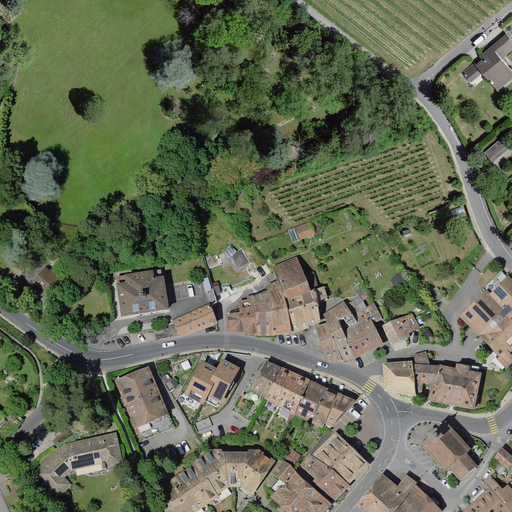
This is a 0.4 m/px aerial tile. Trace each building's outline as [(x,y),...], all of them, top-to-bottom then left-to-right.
[(511,35),(508,30),(458,71),(475,91),(489,80),(499,93),(511,82),(511,66),(503,57),(511,49),(511,35)] [(295,227),(298,240),(313,236),(309,223),(295,227)] [(311,287),(298,256),(273,267),(278,280),(268,285),(271,291),(240,301),(241,311),(226,315),(229,334),(273,338),(293,334),(321,323),(318,304),(331,299),(326,284),(311,287)] [(45,301),(62,282),(46,267),(28,285),(45,301)] [(117,275),(123,315),(169,308),(163,268),(117,275)] [(232,298),(253,286),(244,268),(232,275),(236,284),(227,287),(232,298)] [(511,274),(511,273),(462,315),(506,365),(511,359),(511,274)] [(326,359),(357,359),(385,346),(375,325),(383,321),(376,305),(356,312),(347,304),(327,314),(331,323),(318,327),(326,359)] [(181,339),(218,324),(210,305),(173,320),(175,324),(181,339)] [(415,311),(382,326),(392,348),(407,342),(404,335),(415,330),(421,344),(451,331),(435,311),(418,318),(415,311)] [(181,339),(175,324),(155,332),(157,341),(181,339)] [(413,361),(383,363),(385,391),(474,410),(482,373),(470,370),(470,366),(457,363),(456,367),(439,364),(439,365),(431,365),(426,351),(415,354),(415,363),(413,363),(413,361)] [(217,367),(203,360),(184,393),(203,404),(208,395),(220,402),(240,367),(222,357),(217,367)] [(265,361),(248,389),(326,429),(353,402),(265,361)] [(116,381),(135,428),(170,414),(150,367),(116,381)] [(469,449),(443,422),(417,446),(441,472),(445,468),(458,482),(476,466),(464,453),(469,449)] [(118,433),(64,445),(34,470),(54,500),(74,485),(67,476),(73,471),(123,462),(118,433)] [(299,465),(332,500),(365,462),(335,433),(299,465)] [(509,471),(511,467),(511,456),(502,449),(494,460),(509,471)] [(208,451),(152,492),(167,511),(197,511),(229,488),(240,488),(250,497),(273,462),(256,451),(208,451)] [(268,497),(284,511),(323,511),(330,505),(281,460),(269,470),(283,483),(268,497)] [(511,511),(511,478),(504,486),(490,473),(483,481),(488,489),(462,511),(511,511)] [(416,485),(404,475),(396,488),(384,478),(357,508),(360,511),(440,511),(441,511),(416,485)]
